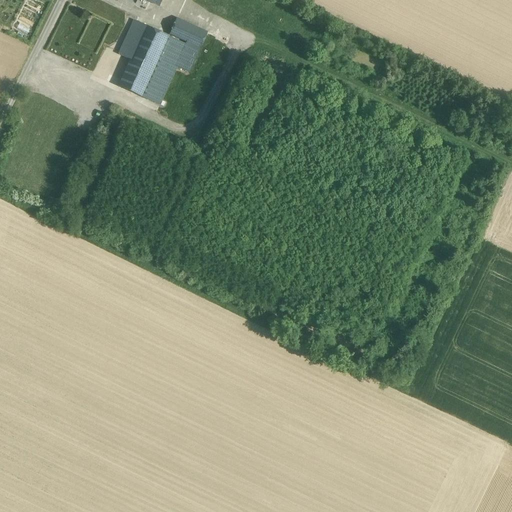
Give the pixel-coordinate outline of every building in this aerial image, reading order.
[(196,28),(177,19),(169,34),(187,42),(189,43),(196,28)] [(134,21),(119,54),(130,60),(146,26),(134,21)] [(130,60),(118,87),(141,97),(169,36),(146,26),(130,60)] [(186,44),(169,36),(141,97),(159,105),(177,67),(190,72),(200,48),(207,33),(196,28),(189,43),(187,42),(186,44)] [(207,33),(200,48),(208,52),(215,37),(207,33)]
